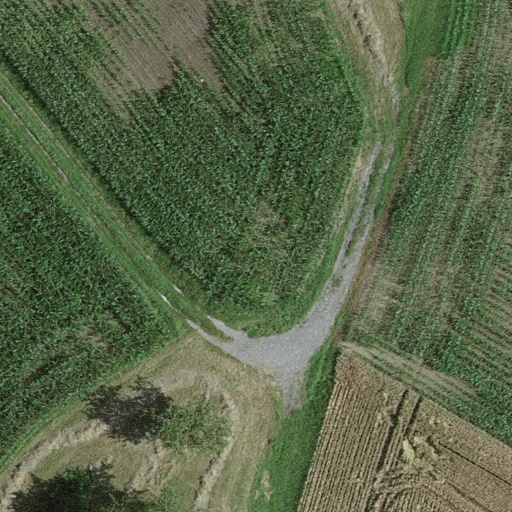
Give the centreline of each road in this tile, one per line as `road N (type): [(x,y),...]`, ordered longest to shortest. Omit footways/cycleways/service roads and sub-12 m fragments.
road 1 (track): [(299,388),(214,335),(142,271),(0,106)]
road 2 (track): [(299,388),(416,86),(404,0)]
road 3 (track): [(270,511),(299,388)]
